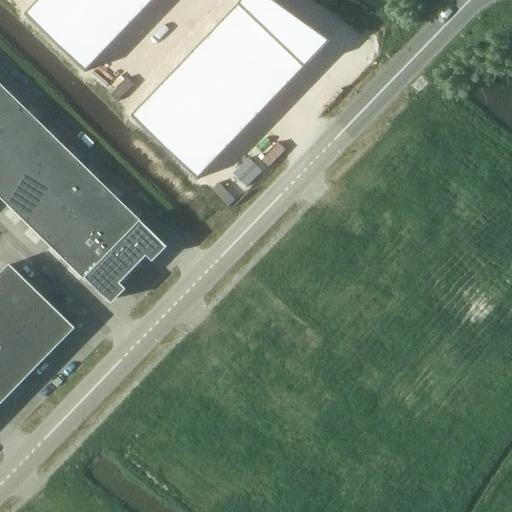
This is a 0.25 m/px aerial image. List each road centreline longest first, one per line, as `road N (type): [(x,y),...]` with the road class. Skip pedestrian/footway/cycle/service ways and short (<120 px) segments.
road 1 (unclassified): [(468,0),(0,487)]
road 2 (unknown): [(206,271),(0,67)]
road 3 (unknown): [(124,358),(13,247)]
